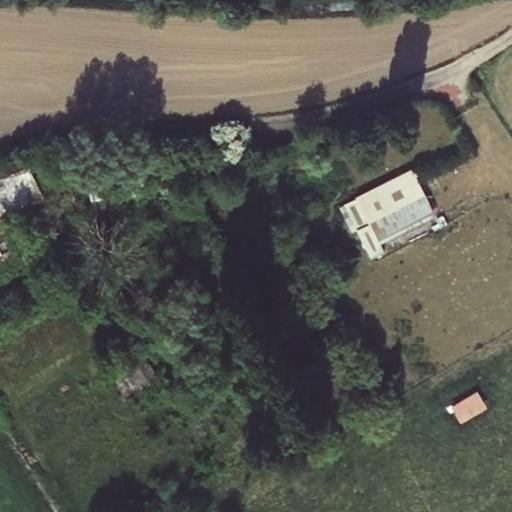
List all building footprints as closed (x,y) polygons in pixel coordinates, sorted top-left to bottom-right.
[(0,215),(12,210),(41,196),(26,164),(0,176),(0,215)] [(410,167),(337,207),(350,232),(355,229),(369,258),(383,251),(378,243),(434,214),(414,176),(416,175),(410,167)] [(12,210),(0,215),(0,265),(18,258),(12,245),(16,243),(27,265),(37,260),(12,210)] [(141,352),(124,363),(139,388),(157,377),(141,352)] [(475,390),(448,405),(458,422),(485,407),(475,390)]
